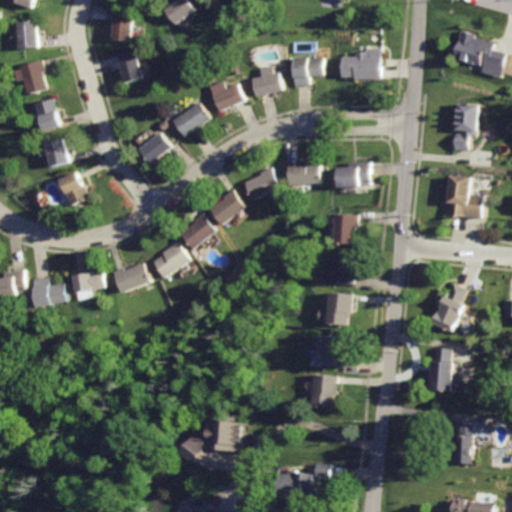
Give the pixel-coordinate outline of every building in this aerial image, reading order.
[(19,0),(18,5),(37,12),(41,0),(19,0)] [(192,0),(180,0),(166,11),(179,28),(201,11),(192,0)] [(113,13),(111,39),(132,41),(134,14),(113,13)] [(19,22),(23,49),(45,46),(42,19),(19,22)] [(465,30),(455,55),(483,66),(481,74),(502,82),(511,56),(494,49),(497,42),(465,30)] [(117,56),(124,84),(146,78),(138,50),(117,56)] [(340,55),(339,76),(349,77),(349,80),(383,82),(385,56),(340,55)] [(292,58),(293,84),(312,83),(312,77),(324,76),(323,56),(292,58)] [(20,65),(29,94),(51,87),(42,58),(20,65)] [(250,76),(257,97),(284,88),(277,67),(250,76)] [(212,93),(221,112),(248,99),(238,80),(212,93)] [(36,102),(44,132),(65,127),(58,97),(36,102)] [(452,101),(449,148),(468,150),(468,136),(476,137),(478,102),(452,101)] [(198,102),(176,120),(189,137),(211,118),(198,102)] [(141,147),(154,164),(177,146),(164,129),(141,147)] [(45,142),(51,167),(72,163),(67,137),(45,142)] [(289,162),(290,188),(327,186),(326,164),(311,165),(311,160),(289,162)] [(341,165),(342,187),(370,186),(370,161),(352,161),(352,165),(341,165)] [(246,181),(257,202),(283,189),(273,168),(246,181)] [(58,181),(72,209),(93,198),(79,170),(58,181)] [(447,173),(445,220),(484,221),(485,197),(470,196),(471,174),(447,173)] [(212,207),(227,226),(250,207),(235,188),(212,207)] [(182,231),(196,249),(218,230),(203,213),(182,231)] [(335,214),(334,240),(360,241),(361,215),(335,214)] [(152,260),(166,278),(194,258),(180,239),(152,260)] [(339,254),(337,268),(328,268),(326,284),(355,286),(358,256),(339,254)] [(115,271),(123,295),(153,283),(146,265),(131,270),(129,266),(115,271)] [(75,276),(80,295),(109,287),(103,267),(75,276)] [(0,279),(0,286),(2,299),(32,294),(28,269),(10,272),(11,278),(0,279)] [(34,279),(38,306),(69,302),(67,284),(53,286),(52,276),(34,279)] [(452,281),(429,321),(453,335),(470,306),(465,304),(472,293),(452,281)] [(332,293),(330,322),(351,324),(354,295),(332,293)] [(329,335),(327,351),(320,350),(318,366),(347,370),(352,338),(329,335)] [(434,348),(431,386),(455,387),(456,363),(451,362),(451,349),(434,348)] [(321,375),(319,404),(342,406),(345,377),(321,375)] [(213,410),(211,435),(200,433),(182,450),(201,466),(207,460),(215,451),(242,454),(243,448),(248,448),(251,412),(213,410)] [(457,425),(455,464),(476,466),(479,427),(457,425)] [(280,473),(279,499),(315,501),(317,480),(337,481),(338,465),(306,464),(306,474),(280,473)] [(445,494),(443,511),(498,511),(500,498),(445,494)]
